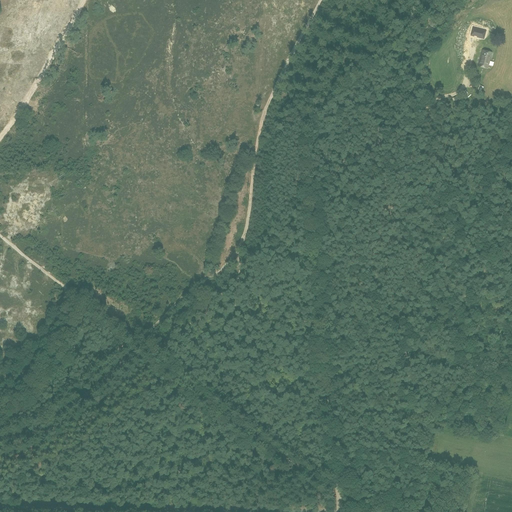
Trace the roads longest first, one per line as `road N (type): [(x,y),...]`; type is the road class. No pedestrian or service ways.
road 1 (track): [(336,487),(314,193)]
road 2 (tertiary): [(269,511),(0,503)]
road 3 (track): [(240,250),(260,124),(321,0)]
road 4 (track): [(336,487),(282,455),(142,341)]
road 5 (track): [(314,193),(425,102),(462,88),(468,69)]
road 6 (track): [(456,0),(404,52),(315,118)]
road 7 (track): [(0,137),(84,0)]
road 8 (track): [(142,341),(240,250)]
